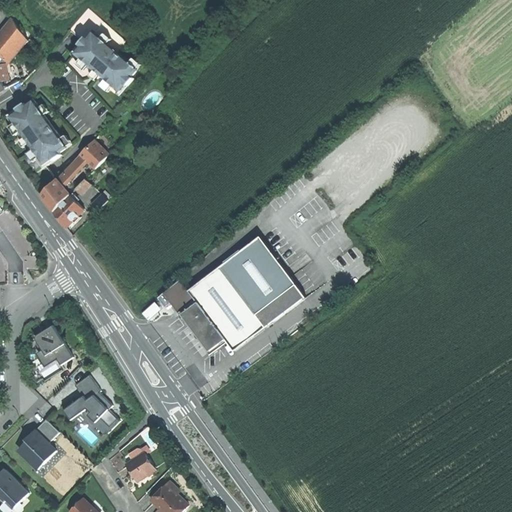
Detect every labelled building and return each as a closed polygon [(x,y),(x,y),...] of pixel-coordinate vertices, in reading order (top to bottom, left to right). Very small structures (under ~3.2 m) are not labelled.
[(13,19),(1,34),(7,64),(10,63),(29,41),(13,19)] [(87,37),(81,44),(83,46),(77,53),(83,59),(85,57),(91,63),(90,65),(97,71),(98,69),(102,72),(101,74),(107,80),(109,78),(116,84),(114,86),(120,91),(126,84),(129,86),(129,85),(135,79),(132,76),(138,70),(131,64),(132,63),(131,62),(123,55),(122,56),(114,49),(115,48),(109,43),(102,38),(95,32),(89,39),(87,37)] [(0,76),(3,82),(10,78),(7,64),(1,34),(0,33),(0,76)] [(106,33),(102,38),(109,43),(113,39),(106,33)] [(129,85),(129,86),(126,84),(120,91),(114,86),(116,84),(109,78),(107,80),(101,74),(102,72),(98,69),(97,71),(90,65),(91,63),(85,57),(83,59),(77,53),(83,46),(81,44),(72,54),(80,61),(78,64),(85,71),(88,68),(94,72),(91,76),(93,78),(96,80),(99,77),(105,82),(102,85),(110,92),(113,88),(121,95),(129,85)] [(135,58),(131,62),(132,63),(131,64),(138,70),(142,65),(135,58)] [(20,111),(12,117),(17,124),(19,122),(24,129),(22,131),(27,138),(29,137),(32,141),(30,143),(35,150),(37,148),(42,156),(40,157),(45,164),(53,158),(54,160),(54,161),(63,155),(61,153),(67,148),(62,140),(63,139),(57,130),(56,131),(50,122),(51,121),(46,114),(44,115),(40,109),(41,108),(36,100),(28,106),(26,103),(18,109),(20,111)] [(44,167),(54,160),(53,158),(45,164),(40,157),(42,156),(37,148),(35,150),(30,143),(32,141),(29,137),(27,138),(22,131),(24,129),(19,122),(17,124),(12,117),(20,111),(18,109),(7,116),(13,125),(10,128),(16,136),(20,133),(24,140),(20,142),(22,145),(24,148),(28,145),(32,151),(29,154),(35,162),(38,160),(44,167)] [(95,141),(82,154),(88,160),(97,169),(110,155),(95,141)] [(82,154),(57,180),(65,188),(73,180),(71,178),(88,160),(82,154)] [(87,179),(77,190),(82,195),(93,184),(87,179)] [(50,203),(55,211),(72,195),(65,188),(57,180),(43,195),(50,203)] [(86,209),(72,196),(56,212),(61,219),(68,228),(74,221),(76,223),(82,218),(80,215),(86,209)] [(94,205),(98,209),(108,200),(103,196),(94,205)] [(262,238),(222,267),(267,327),(307,298),(262,238)] [(229,342),(236,351),(267,327),(222,267),(190,291),(197,301),(229,342)] [(214,353),(229,342),(197,301),(190,291),(181,279),(166,292),(181,312),(183,311),(198,332),(214,353)] [(163,309),(157,302),(144,313),(150,321),(163,309)] [(58,358),(63,365),(75,357),(55,325),(54,326),(53,329),(49,332),(47,329),(38,334),(41,338),(38,340),(41,345),(45,350),(40,353),(48,365),(58,358)] [(77,385),(86,398),(89,401),(96,395),(110,410),(114,406),(101,392),(102,391),(91,375),(77,385)] [(80,400),(75,403),(66,411),(73,420),(88,409),(100,420),(101,418),(110,410),(96,395),(89,401),(86,398),(81,402),(80,400)] [(66,411),(75,403),(73,401),(70,403),(64,408),(66,411)] [(110,410),(101,418),(111,428),(119,420),(121,421),(121,422),(122,421),(110,410)] [(109,433),(121,421),(119,420),(111,428),(101,418),(100,420),(97,422),(109,433)] [(29,442),(20,450),(35,465),(39,460),(44,465),(58,451),(50,443),(61,432),(48,420),(33,434),(35,436),(29,442)] [(134,473),(139,481),(157,470),(146,453),(128,465),(134,473)] [(40,469),(44,465),(39,460),(35,465),(40,469)] [(0,496),(14,510),(30,493),(6,469),(0,475),(0,496)] [(183,511),(190,505),(178,494),(181,491),(171,482),(153,500),(160,507),(165,511),(183,511)] [(73,511),(99,511),(86,499),(73,511)]
